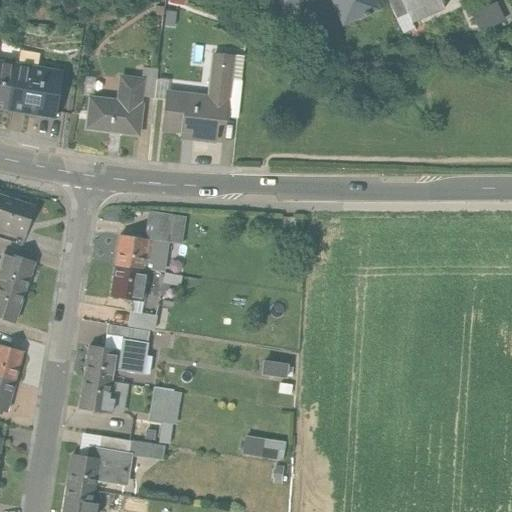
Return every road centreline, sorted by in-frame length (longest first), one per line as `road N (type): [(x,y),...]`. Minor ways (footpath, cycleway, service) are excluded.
road 1 (secondary): [(88,176),(215,187),(511,189)]
road 2 (residential): [(34,511),(88,176)]
